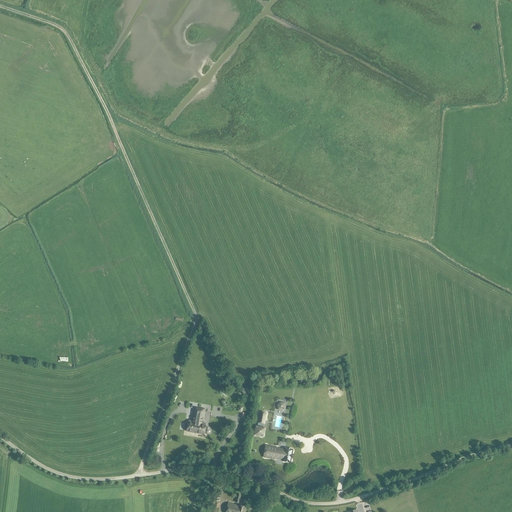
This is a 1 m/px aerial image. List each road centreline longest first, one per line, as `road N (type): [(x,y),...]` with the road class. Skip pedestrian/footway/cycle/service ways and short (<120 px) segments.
road 1 (track): [(0,5),(63,29),(196,317),(138,475)]
road 2 (unclassified): [(511,445),(349,500),(314,503),(209,469),(78,478),(38,464),(0,436)]
road 3 (track): [(84,43),(116,110),(163,135),(232,149),(303,123),(432,105),(484,29),(488,0)]
